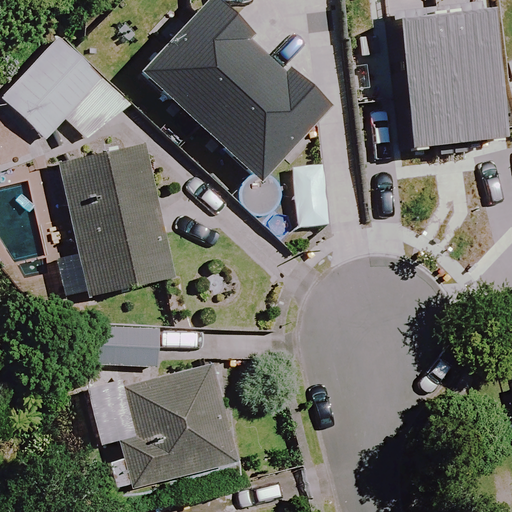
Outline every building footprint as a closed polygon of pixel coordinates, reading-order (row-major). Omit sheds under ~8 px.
[(133,79),(192,133),(260,63),(249,53),(241,46),(246,41),(204,2),(192,15),(133,79)] [(399,101),(382,105),(391,155),(499,133),(481,34),(390,50),(399,101)] [(0,103),(42,142),(61,122),(83,141),(119,114),(126,108),(53,40),(0,97),(0,103)] [(260,63),(192,133),(253,189),(313,125),(325,113),(283,73),(278,79),(269,71),(260,63)] [(141,147),(54,166),(83,302),(171,283),(141,147)] [(511,174),(496,189),(511,206),(511,174)] [(93,327),(91,369),(154,371),(155,344),(156,329),(98,327),(93,327)] [(233,466),(208,368),(202,369),(118,390),(116,391),(129,442),(114,446),(119,464),(106,468),(112,493),(125,489),(127,494),(233,466)] [(116,391),(118,390),(116,384),(81,394),(95,452),(114,446),(129,442),(116,391)]
